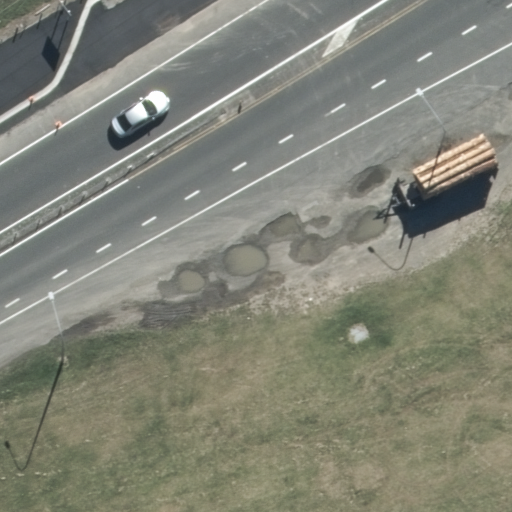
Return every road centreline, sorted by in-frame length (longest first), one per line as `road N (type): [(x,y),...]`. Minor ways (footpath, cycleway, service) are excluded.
road 1 (secondary): [(510,0),(0,287)]
road 2 (secondary): [(0,186),(303,0)]
